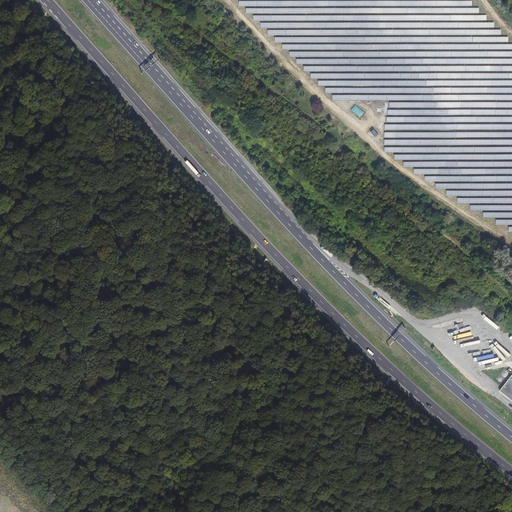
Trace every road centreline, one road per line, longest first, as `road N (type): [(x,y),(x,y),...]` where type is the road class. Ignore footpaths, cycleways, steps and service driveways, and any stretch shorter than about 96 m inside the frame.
road 1 (trunk): [(45,0),(309,291),(511,472)]
road 2 (track): [(511,300),(331,137),(149,0)]
road 3 (trunk): [(310,243),(91,0)]
road 4 (trunk): [(511,436),(385,323),(310,243)]
road 5 (trunk): [(411,320),(310,243)]
